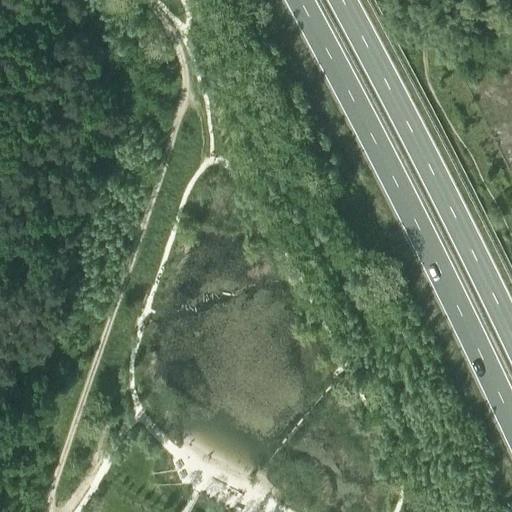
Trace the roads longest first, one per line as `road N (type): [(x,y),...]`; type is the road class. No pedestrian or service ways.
road 1 (trunk): [(300,0),(511,420)]
road 2 (trunk): [(511,334),(340,0)]
road 3 (track): [(156,177),(48,511)]
road 4 (track): [(83,155),(156,177),(186,102),(183,34)]
